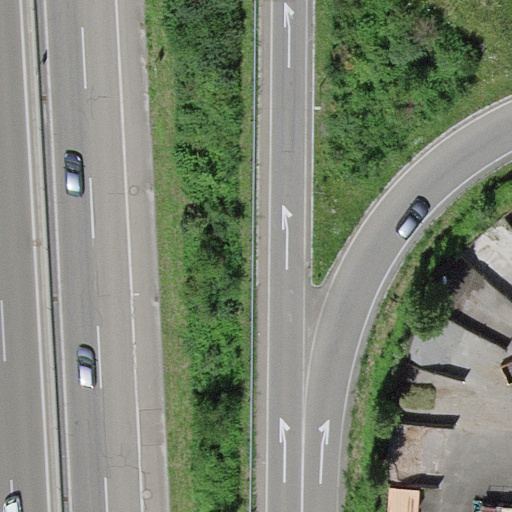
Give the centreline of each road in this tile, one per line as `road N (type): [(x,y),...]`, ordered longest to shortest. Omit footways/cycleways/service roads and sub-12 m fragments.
road 1 (motorway): [(109,511),(83,0)]
road 2 (motorway): [(285,437),(287,0)]
road 3 (motorway): [(285,437),(342,289),(378,233),(417,185),(511,126)]
road 4 (motorway): [(0,313),(11,511)]
